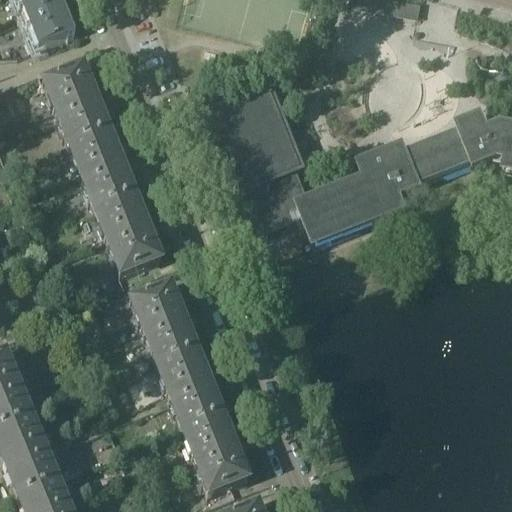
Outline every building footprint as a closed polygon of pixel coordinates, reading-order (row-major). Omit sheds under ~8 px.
[(66,29),(64,23),(54,0),(14,0),(37,57),(66,45),(66,46),(73,43),(67,28),(66,29)] [(41,91),(68,158),(107,142),(97,118),(96,113),(97,113),(92,101),(91,102),(81,76),(82,76),(82,74),(41,91)] [(231,143),(216,149),(234,194),(235,197),(252,241),(254,240),(265,235),(299,221),(302,229),(312,254),(315,253),(314,251),(397,218),(397,219),(399,218),(393,203),(414,195),(413,193),(469,171),(471,173),(493,164),(493,163),(503,165),(501,178),(503,178),(503,177),(511,178),(511,135),(497,133),(483,139),(477,124),(455,133),(457,140),(401,162),(398,156),(357,172),(362,187),(305,209),(292,177),(300,175),(298,171),(280,126),(274,111),(288,105),(284,94),(269,99),(268,97),(269,96),(268,93),(265,95),(218,113),(220,116),(231,143)] [(68,158),(93,219),(132,204),(121,177),(123,177),(118,166),(117,166),(107,142),(68,158)] [(157,267),(147,242),(148,241),(144,230),(142,230),(132,204),(93,219),(118,284),(159,268),(159,267),(157,267)] [(170,295),(170,294),(169,294),(131,309),(156,374),(194,359),(183,332),(184,331),(180,321),(179,321),(168,295),(170,295)] [(156,374),(182,438),(219,423),(209,397),(210,396),(209,394),(209,395),(205,387),(206,386),(206,385),(204,386),(194,359),(156,374)] [(0,437),(30,425),(4,360),(0,361),(0,437)] [(109,403),(101,406),(106,416),(113,412),(109,403)] [(207,503),(247,487),(246,486),(244,487),(235,461),(236,461),(235,459),(234,460),(231,451),(232,451),(231,449),(230,450),(219,423),(182,438),(207,503)] [(17,505),(56,489),(30,425),(0,437),(0,462),(2,467),(1,468),(5,479),(6,478),(17,505)] [(65,511),(56,489),(17,505),(20,511),(65,511)]
